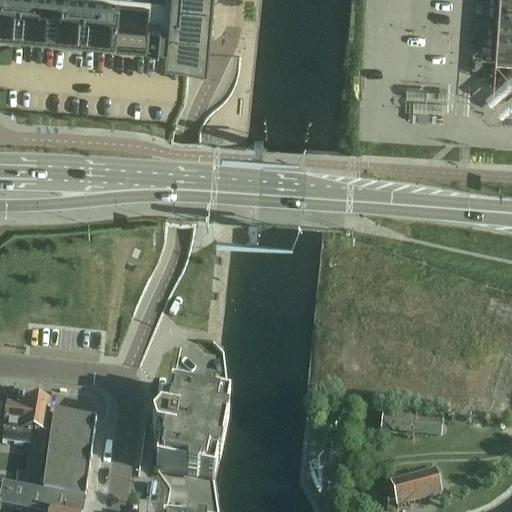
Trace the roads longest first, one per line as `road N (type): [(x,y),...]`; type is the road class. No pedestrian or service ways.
road 1 (secondary): [(511,213),(177,190)]
road 2 (residential): [(117,511),(128,385),(0,366)]
road 3 (secondary): [(0,208),(177,190)]
road 4 (secondary): [(177,190),(0,173)]
